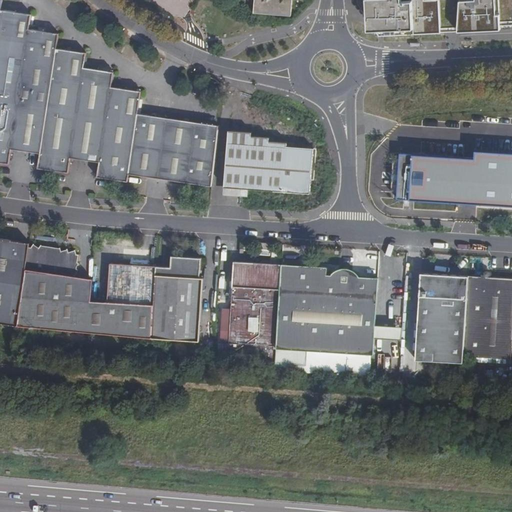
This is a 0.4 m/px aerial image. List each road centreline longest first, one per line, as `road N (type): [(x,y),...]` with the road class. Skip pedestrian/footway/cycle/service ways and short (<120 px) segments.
road 1 (unclassified): [(346,230),(0,202)]
road 2 (unclassified): [(511,241),(346,230)]
road 3 (residential): [(106,0),(169,44),(246,72)]
road 4 (tertiary): [(385,62),(511,55)]
